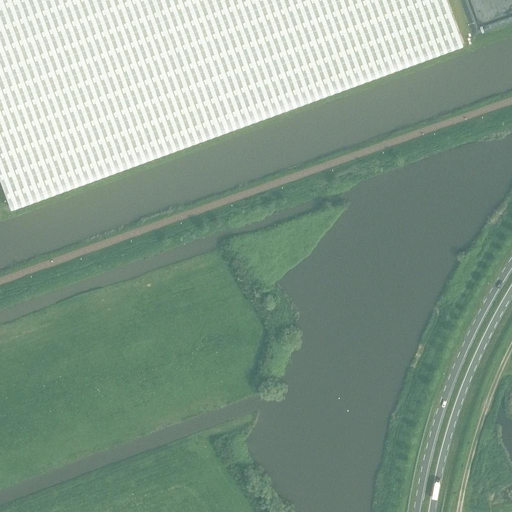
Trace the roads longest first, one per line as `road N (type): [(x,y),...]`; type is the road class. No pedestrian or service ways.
road 1 (primary): [(511,262),(467,342),(435,423),(417,511)]
road 2 (primary): [(432,511),(463,392),(511,291)]
road 3 (track): [(458,511),(511,345)]
